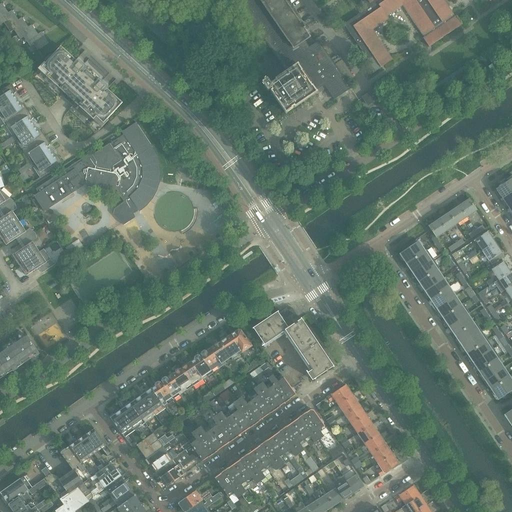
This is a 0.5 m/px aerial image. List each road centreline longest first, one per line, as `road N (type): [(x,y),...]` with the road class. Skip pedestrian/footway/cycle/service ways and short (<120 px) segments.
road 1 (residential): [(266,225),(0,401)]
road 2 (residential): [(277,218),(511,60)]
road 3 (residential): [(88,404),(227,308),(306,283)]
road 4 (residential): [(159,503),(363,361)]
road 5 (residential): [(511,450),(373,244)]
road 6 (residential): [(156,82),(78,147),(64,142),(21,75)]
road 7 (secondary): [(243,182),(156,82)]
road 8 (secondary): [(156,82),(65,0)]
road 9 (residential): [(159,503),(88,404)]
